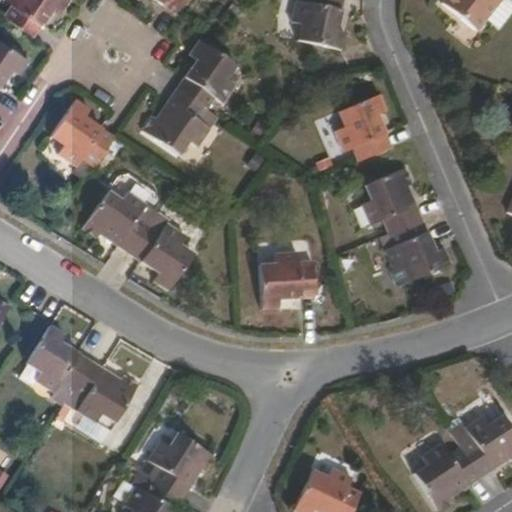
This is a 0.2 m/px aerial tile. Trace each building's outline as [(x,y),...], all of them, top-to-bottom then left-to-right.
[(4,16),(36,38),(56,8),(63,12),(70,0),(4,0),(12,6),(4,16)] [(137,0),(141,3),(143,0),(153,0),(177,15),(187,0),(137,0)] [(338,33),(346,0),(306,0),(306,3),(296,1),(292,24),(307,27),(303,43),(343,51),(347,36),(338,33)] [(452,0),(447,8),(482,35),(508,0),(452,0)] [(0,88),(1,87),(12,70),(19,75),(28,61),(0,41),(0,88)] [(177,89),(209,111),(216,101),(223,106),(236,86),(223,77),(232,64),(202,43),(191,57),(196,62),(177,89)] [(152,117),(142,131),(176,154),(186,141),(198,149),(220,119),(209,111),(177,89),(168,102),(171,104),(159,121),(155,119),(152,117)] [(353,150),(359,163),(391,149),(385,133),(377,115),(387,111),(380,96),(343,111),(349,126),(334,132),(343,154),(353,150)] [(84,161),(95,169),(116,139),(86,118),(91,111),(77,101),(55,133),(67,143),(60,156),(77,168),(84,161)] [(266,160),(258,154),(249,168),(256,174),(266,160)] [(382,222),(388,236),(424,221),(417,207),(412,208),(405,189),(410,187),(412,184),(406,170),(370,185),(375,200),(362,207),(371,227),(382,222)] [(116,247),(131,257),(159,214),(128,193),(119,206),(105,198),(84,229),(98,240),(100,236),(102,232),(118,243),(116,247)] [(159,214),(131,257),(158,276),(153,283),(169,292),(191,260),(178,251),(185,238),(167,226),(169,221),(159,214)] [(424,221),(388,236),(392,246),(385,250),(393,272),(408,266),(414,280),(451,264),(445,250),(436,253),(424,221)] [(315,298),(312,262),(298,262),(298,252),(275,253),(276,270),(260,270),(262,311),(280,310),(280,301),(315,298)] [(0,326),(12,306),(0,298),(0,326)] [(59,387),(73,394),(92,362),(62,343),(66,336),(52,327),(29,362),(43,371),(36,382),(55,394),(59,387)] [(92,362),(73,394),(84,401),(77,412),(96,424),(104,411),(118,420),(139,385),(124,375),(121,380),(119,383),(103,373),(104,369),(92,362)] [(462,424),(450,432),(460,448),(480,478),(491,471),(489,467),(507,455),(510,459),(511,461),(511,432),(504,420),(491,429),(481,416),(465,427),(462,424)] [(160,468),(153,480),(183,499),(191,487),(188,484),(199,467),(202,469),(206,471),(215,457),(182,436),(173,450),(160,442),(148,461),(160,468)] [(480,478),(460,448),(448,456),(440,445),(421,457),(430,469),(416,478),(438,511),(453,502),(451,498),(448,494),(463,483),(468,486),(480,478)] [(311,511),(312,511),(313,511),(351,511),(360,493),(348,487),(351,477),(332,468),(325,482),(310,476),(294,511),(311,511)] [(175,511),(183,499),(153,480),(145,493),(136,487),(125,505),(134,511),(175,511)]
